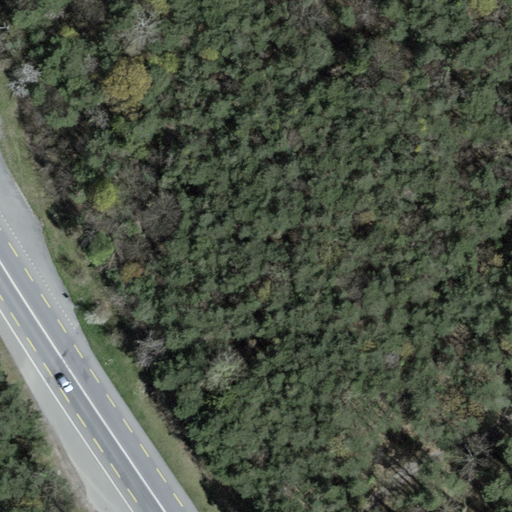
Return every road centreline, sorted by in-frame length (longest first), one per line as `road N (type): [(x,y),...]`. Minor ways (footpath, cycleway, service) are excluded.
road 1 (primary): [(0,264),(169,511)]
road 2 (track): [(373,511),(403,480),(511,414)]
